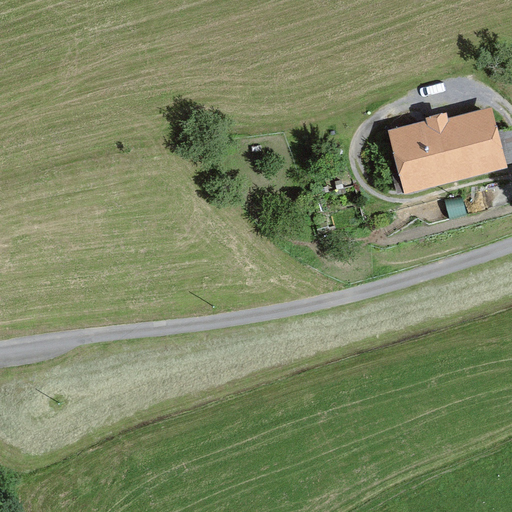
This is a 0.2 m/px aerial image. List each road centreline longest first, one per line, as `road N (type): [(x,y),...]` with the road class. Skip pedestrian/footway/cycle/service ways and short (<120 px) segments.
road 1 (unclassified): [(511,246),(326,300),(0,352)]
road 2 (track): [(511,176),(407,200),(380,197),(354,156),(369,130),(436,89),(495,97),(511,116)]
